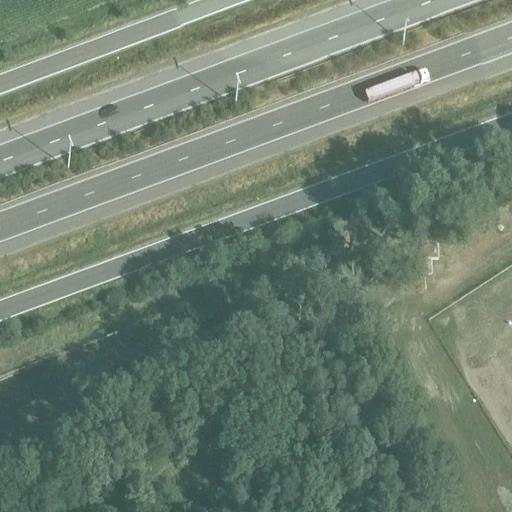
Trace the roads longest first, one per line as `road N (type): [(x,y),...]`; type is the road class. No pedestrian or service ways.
road 1 (track): [(511,132),(22,511)]
road 2 (tertiary): [(511,128),(0,319)]
road 3 (motorway): [(0,229),(511,39)]
road 4 (motorway): [(428,0),(0,159)]
road 5 (tertiary): [(0,83),(222,0)]
